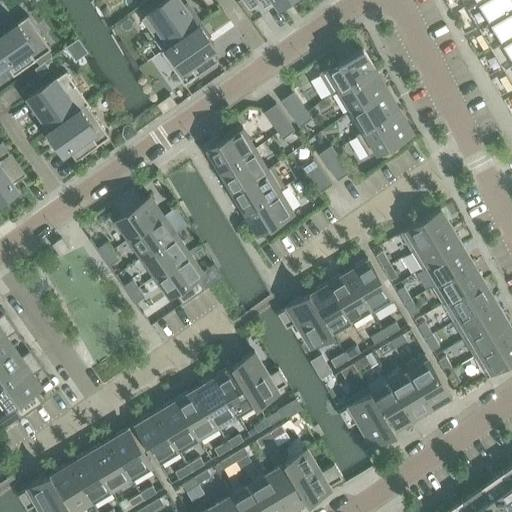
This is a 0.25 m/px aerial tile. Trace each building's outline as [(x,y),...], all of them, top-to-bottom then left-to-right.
[(144,15),(141,17),(163,49),(185,34),(201,22),(193,10),(192,11),(189,13),(179,0),(163,0),(151,9),(147,11),(148,12),(144,15)] [(511,0),(461,0),(511,84),(511,0)] [(0,31),(0,65),(4,62),(13,75),(36,59),(35,58),(48,49),(51,47),(28,14),(1,33),(0,31)] [(163,49),(161,50),(184,83),(195,75),(196,75),(218,60),(209,47),(214,44),(208,35),(209,34),(201,22),(185,34),(163,49)] [(78,38),(66,46),(75,60),(87,51),(78,38)] [(340,88),(374,67),(369,57),(364,48),(363,49),(361,46),(318,71),(332,94),(340,88)] [(48,49),(35,58),(36,59),(39,64),(44,61),(52,55),(48,49)] [(39,64),(34,68),(40,76),(48,71),(48,67),(44,61),(39,64)] [(352,108),(387,88),(385,85),(386,85),(380,76),(380,77),(374,67),(340,88),(352,108)] [(52,78),(27,95),(42,116),(40,117),(38,119),(47,132),(87,104),(88,103),(66,70),(60,73),(55,77),(54,77),(52,78)] [(387,88),(352,108),(355,114),(351,116),(360,131),(399,108),(393,99),(394,98),(388,90),(387,88)] [(280,99),(295,119),(307,111),(293,90),(280,99)] [(264,110),(278,131),(290,123),(276,102),(264,110)] [(87,104),(47,132),(54,143),(61,138),(75,160),(98,144),(97,143),(109,135),(87,104)] [(405,118),(399,108),(360,131),(355,133),(369,155),(412,130),(410,126),(411,126),(405,118)] [(295,119),(299,125),(311,116),(307,111),(295,119)] [(123,126),(122,133),(126,139),(136,132),(129,122),(123,126)] [(282,137),(294,129),(290,123),(278,131),(282,137)] [(215,159),(220,168),(255,147),(242,126),(219,139),(217,135),(202,144),(212,161),(215,159)] [(1,140),(0,140),(0,200),(9,194),(8,193),(4,188),(13,182),(26,173),(10,151),(9,151),(1,140)] [(330,144),(318,152),(322,158),(335,150),(330,144)] [(255,147),(220,168),(225,177),(222,179),(229,190),(267,168),(267,167),(255,147)] [(335,150),(322,158),(337,178),(349,170),(335,150)] [(301,164),(305,170),(317,162),(313,156),(301,164)] [(317,162),(305,170),(320,190),(332,182),(317,162)] [(267,168),(229,190),(236,202),(239,200),(245,209),(279,188),(280,189),(284,187),(271,165),(267,167),(267,168)] [(111,201),(120,214),(116,217),(122,226),(120,228),(127,238),(163,213),(149,193),(142,198),(133,186),(111,201)] [(279,188),(245,209),(250,218),(247,220),(257,236),(272,227),(270,223),(292,210),(280,189),(279,188)] [(417,246),(452,225),(446,216),(445,216),(440,208),(406,228),(417,246)] [(143,255),(176,232),(163,213),(127,238),(134,248),(137,246),(143,255)] [(428,263),(461,244),(456,236),(457,235),(452,225),(417,246),(428,263)] [(176,232),(143,255),(149,263),(146,265),(153,276),(189,250),(176,232)] [(60,237),(50,243),(59,255),(69,248),(60,237)] [(96,247),(102,255),(112,249),(106,240),(96,247)] [(461,244),(428,263),(438,281),(473,260),(461,244)] [(112,249),(102,255),(108,264),(118,257),(112,249)] [(189,250),(153,276),(160,286),(163,284),(169,293),(173,290),(182,303),(204,287),(195,275),(203,270),(189,250)] [(375,254),(383,266),(390,262),(382,250),(375,254)] [(369,305),(368,306),(372,312),(393,299),(367,256),(354,263),(355,265),(348,270),(369,305)] [(448,298),(482,279),(477,271),(478,270),(473,260),(438,281),(448,298)] [(390,262),(383,266),(390,279),(397,275),(390,262)] [(327,280),(349,317),(368,306),(369,305),(348,270),(340,274),(339,272),(327,280)] [(122,284),(128,293),(138,286),(132,277),(122,284)] [(482,279),(448,298),(459,316),(494,295),(488,286),(487,287),(482,279)] [(349,317),(327,280),(315,287),(316,289),(309,293),(330,329),(331,328),(349,317)] [(396,289),(404,301),(411,297),(403,285),(396,289)] [(138,286),(128,293),(135,302),(144,295),(138,286)] [(277,311),(286,326),(297,319),(311,343),(332,330),(331,328),(330,329),(309,293),(301,298),(300,296),(287,303),(288,305),(277,311)] [(469,334),(503,314),(494,295),(459,316),(469,334)] [(411,297),(404,301),(411,314),(418,310),(411,297)] [(0,326),(10,320),(4,311),(0,313),(0,326)] [(503,314),(469,334),(480,351),(511,331),(511,326),(509,321),(508,322),(503,314)] [(16,329),(10,320),(0,326),(0,354),(13,345),(7,336),(16,329)] [(395,320),(382,328),(387,335),(399,327),(395,320)] [(417,324),(425,336),(432,332),(424,320),(417,324)] [(387,335),(382,328),(370,335),(374,342),(387,335)] [(511,331),(480,351),(474,355),(485,373),(492,368),(495,373),(509,364),(507,360),(511,356),(511,331)] [(432,332),(425,336),(432,349),(439,345),(432,332)] [(402,333),(390,340),(394,347),(406,340),(402,333)] [(394,347),(390,340),(377,347),(381,354),(394,347)] [(356,344),(344,351),(348,358),(360,351),(356,344)] [(20,355),(13,345),(0,354),(0,382),(36,357),(30,348),(20,355)] [(255,400),(254,400),(255,402),(277,389),(276,388),(287,381),(278,367),(267,373),(253,350),(240,357),(242,359),(234,364),(255,400)] [(348,358),(344,351),(331,359),(335,365),(348,358)] [(404,364),(429,405),(436,401),(437,403),(450,395),(424,351),(404,364)] [(321,353),(309,360),(320,378),(332,371),(330,369),(331,368),(321,353)] [(365,355),(353,362),(357,369),(369,362),(365,355)] [(438,359),(446,371),(452,367),(445,355),(438,359)] [(0,382),(0,396),(7,407),(11,404),(20,416),(42,401),(33,388),(40,383),(33,373),(43,366),(36,357),(0,382)] [(357,369),(353,362),(340,369),(344,376),(357,369)] [(255,400),(234,364),(227,368),(225,366),(213,374),(236,411),(254,400),(255,400)] [(429,405),(404,364),(384,375),(388,382),(389,381),(410,416),(429,405)] [(452,367),(446,371),(453,384),(460,380),(452,367)] [(195,387),(216,423),(236,411),(213,374),(201,381),(202,383),(195,387)] [(392,427),(410,416),(389,381),(388,382),(371,391),(370,392),(392,427)] [(370,392),(371,391),(368,385),(346,398),(350,403),(339,410),(348,424),(358,418),(372,442),(385,434),(384,432),(392,427),(370,392)] [(216,423),(195,387),(187,392),(186,390),(174,397),(197,435),(216,423)] [(156,411),(177,446),(197,435),(174,397),(162,404),(163,406),(156,411)] [(278,409),(265,416),(270,423),(282,416),(278,409)] [(177,446),(156,411),(148,415),(147,413),(134,421),(157,458),(177,446)] [(270,423),(265,416),(253,424),(257,431),(270,423)] [(281,423),(268,431),(273,438),(285,430),(281,423)] [(108,439),(129,475),(150,463),(127,425),(114,433),(116,435),(108,439)] [(273,438),(268,431),(256,438),(260,445),(273,438)] [(239,432),(226,440),(230,447),(243,439),(239,432)] [(129,475),(108,439),(101,444),(99,442),(87,449),(110,487),(129,475)] [(230,447),(226,440),(214,447),(218,454),(230,447)] [(244,446),(231,453),(236,460),(248,453),(244,446)] [(285,458),(307,496),(315,491),(316,494),(329,486),(328,484),(342,476),(334,461),(320,470),(306,446),(285,458)] [(70,462),(91,498),(110,487),(87,449),(75,456),(76,458),(70,462)] [(236,460),(231,453),(219,460),(223,467),(236,460)] [(200,456),(187,463),(191,470),(204,463),(200,456)] [(268,472),(289,507),(307,496),(285,458),(277,463),(279,465),(268,472)] [(71,510),(71,509),(91,498),(70,462),(69,460),(56,468),(57,470),(49,474),(71,510)] [(191,470),(187,463),(175,470),(179,477),(191,470)] [(511,466),(510,463),(502,469),(511,482),(511,466)] [(207,468),(194,475),(198,482),(211,475),(207,468)] [(499,480),(486,489),(501,511),(511,511),(511,482),(502,469),(495,474),(499,480)] [(249,483),(266,511),(280,511),(289,507),(268,472),(249,483)] [(28,485),(29,486),(18,492),(26,507),(37,501),(43,511),(71,511),(73,511),(71,509),(71,510),(49,474),(42,479),(41,477),(28,485)] [(198,482),(194,475),(182,483),(186,490),(198,482)] [(266,511),(249,483),(230,494),(241,511),(266,511)] [(152,484),(139,492),(144,499),(156,491),(152,484)] [(469,492),(461,497),(471,511),(501,511),(486,489),(473,498),(469,492)] [(144,499),(139,492),(127,499),(131,506),(144,499)] [(212,505),(216,511),(241,511),(230,494),(212,505)] [(159,496),(147,504),(151,511),(163,503),(159,496)] [(458,509),(453,511),(471,511),(461,497),(453,503),(458,509)]
